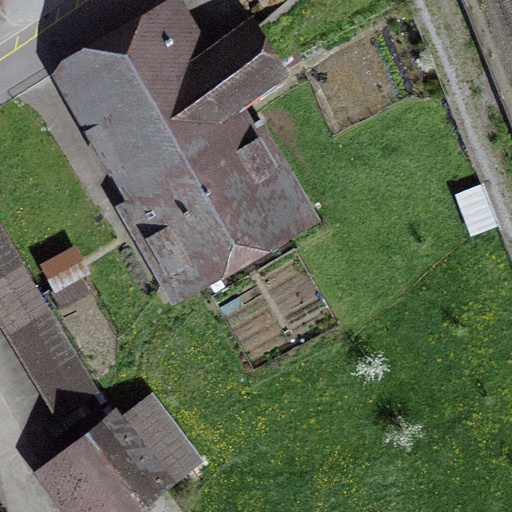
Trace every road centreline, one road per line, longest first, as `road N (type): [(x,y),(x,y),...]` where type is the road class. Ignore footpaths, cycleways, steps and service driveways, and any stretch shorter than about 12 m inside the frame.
road 1 (residential): [(138,0),(0,81)]
road 2 (residential): [(33,511),(0,389)]
